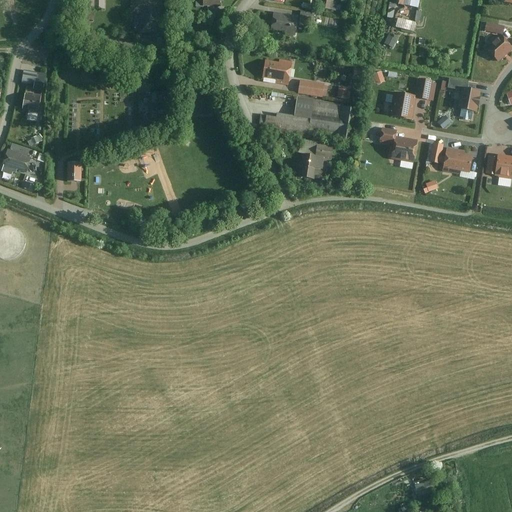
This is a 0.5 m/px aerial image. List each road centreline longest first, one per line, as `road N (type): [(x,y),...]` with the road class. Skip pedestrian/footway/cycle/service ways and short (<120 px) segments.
road 1 (residential): [(0,187),(163,248),(285,206),(230,57),(233,28),(251,0)]
road 2 (residential): [(54,0),(19,54),(0,144)]
